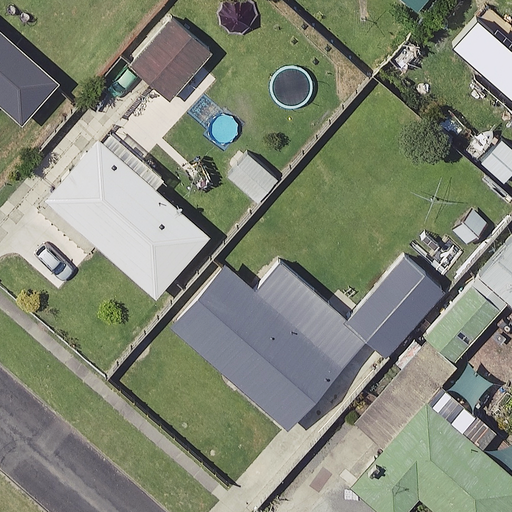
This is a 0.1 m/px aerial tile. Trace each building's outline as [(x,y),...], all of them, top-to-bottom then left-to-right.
[(210,47),(169,12),(127,60),(168,96),(210,47)] [(61,77),(0,23),(0,95),(26,117),(61,77)] [(43,191),(155,289),(208,229),(95,131),(43,191)] [(281,177),(249,153),(230,177),(262,202),(281,177)] [(497,223),(475,204),(452,231),(474,250),(497,223)] [(511,234),(510,234),(478,270),(511,300),(511,234)] [(444,286),(400,247),(341,314),(386,353),(444,286)] [(166,317),(286,423),(341,360),(220,255),(166,317)] [(500,306),(470,280),(423,334),(453,360),(500,306)] [(439,511),(502,511),(511,501),(511,471),(422,393),(347,478),(385,511),(396,511),(415,491),(439,511)]
